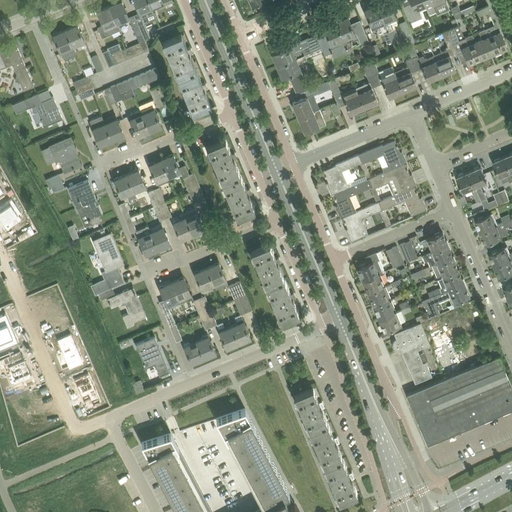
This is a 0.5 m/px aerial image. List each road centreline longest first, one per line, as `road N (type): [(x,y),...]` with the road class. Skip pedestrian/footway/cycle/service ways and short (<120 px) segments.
road 1 (residential): [(323,327),(115,422)]
road 2 (residential): [(0,258),(78,426),(115,422)]
road 3 (unclassified): [(386,437),(395,403),(335,260)]
road 4 (secondary): [(276,171),(205,0)]
road 5 (secondary): [(339,320),(276,171)]
road 6 (unclassified): [(511,351),(450,210)]
road 7 (residential): [(102,170),(237,112)]
road 8 (residential): [(145,276),(280,218)]
road 9 (unclassified): [(294,164),(240,32)]
road 10 (secondary): [(386,437),(339,320)]
road 11 (unclassified): [(450,210),(335,260)]
road 12 (residential): [(294,164),(409,115)]
road 13 (residential): [(185,0),(237,112)]
